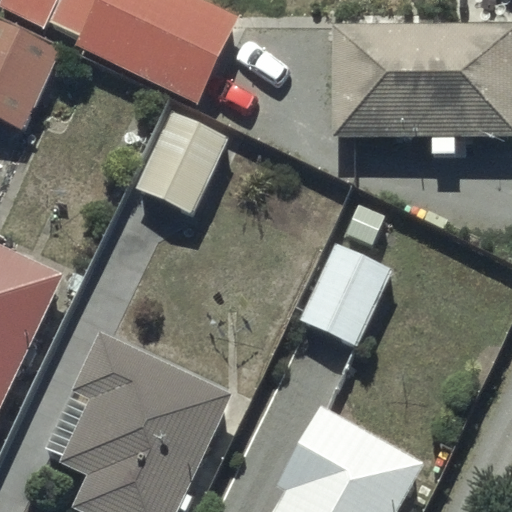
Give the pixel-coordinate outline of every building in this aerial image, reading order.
[(58,0),(1,0),(0,3),(0,16),(44,40),(48,32),(84,51),(79,60),(203,116),(247,31),(187,0),(68,0),(66,4),(58,0)] [(372,40),(335,39),(332,152),(431,154),(431,172),(460,172),(460,153),(511,154),(511,41),(473,41),(473,34),(451,33),(451,40),(392,39),(392,32),(373,32),(372,40)] [(59,67),(0,40),(0,133),(24,144),(59,67)] [(231,155),(170,125),(132,202),(194,232),(231,155)] [(399,282),(335,257),(302,333),(365,360),(399,282)] [(0,436),(64,288),(0,259),(0,436)] [(236,410),(106,346),(46,461),(69,472),(65,480),(95,495),(86,511),(193,511),(194,510),(188,506),(236,410)] [(412,511),(429,482),(322,422),(280,503),(287,507),(283,511),(412,511)]
